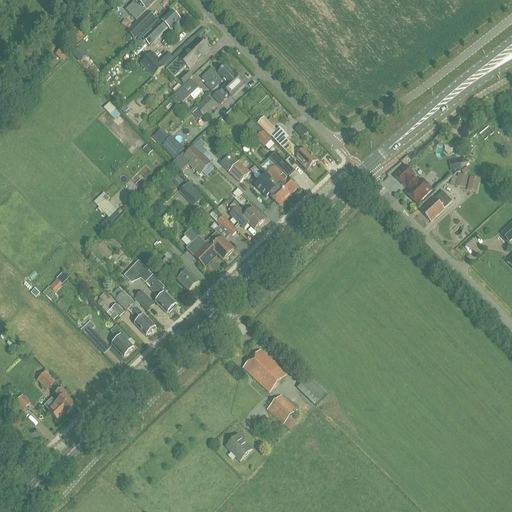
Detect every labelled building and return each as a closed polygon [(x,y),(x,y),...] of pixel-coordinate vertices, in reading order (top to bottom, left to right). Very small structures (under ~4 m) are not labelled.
[(134,3),(127,11),(137,21),(147,11),(157,0),(137,0),(136,1),(138,3),(136,5),(134,3)] [(170,31),(181,21),(172,12),(152,31),(150,34),(149,33),(143,39),(151,47),(157,41),(156,40),(158,37),(159,38),(168,29),(170,31)] [(142,32),(155,19),(149,13),(136,25),(142,32)] [(76,48),(87,36),(77,26),(66,38),(76,48)] [(198,62),(209,51),(199,41),(188,51),(189,52),(180,60),(179,59),(166,71),(173,78),(180,72),(180,73),(186,67),(189,70),(198,61),(198,62)] [(152,77),(155,74),(164,65),(153,53),(141,65),(152,77)] [(223,89),(235,77),(234,77),(226,69),(219,75),(213,69),(203,79),(208,84),(206,86),(212,92),(219,85),(223,89)] [(193,78),(188,72),(179,80),(184,85),(193,78)] [(235,77),(223,89),(220,92),(219,92),(213,97),(221,105),(227,100),(225,98),(229,94),(232,98),(244,86),(235,77)] [(183,103),(198,89),(197,87),(191,82),(176,96),(183,103)] [(204,118),(216,106),(208,98),(196,110),(204,118)] [(115,120),(121,114),(110,103),(104,109),(110,115),(115,120)] [(267,122),(262,127),(267,133),(272,128),(267,122)] [(306,138),(313,132),(305,124),(298,130),(306,138)] [(276,132),(271,137),(279,146),(295,162),(297,160),(308,171),(312,167),(314,167),(316,165),(316,164),(317,162),(306,150),(302,155),(286,139),(289,137),(280,128),(276,132)] [(169,137),(163,130),(153,139),(160,146),(169,137)] [(254,136),(257,139),(265,147),(271,142),(260,130),(254,136)] [(183,152),(170,138),(161,147),(174,160),(183,152)] [(200,174),(211,163),(195,147),(184,158),(200,174)] [(268,176),(267,176),(289,197),(298,188),(289,179),(295,173),(276,153),(268,161),(276,168),(268,176)] [(226,160),(221,165),(240,184),(249,174),(233,159),(229,163),(226,160)] [(395,177),(404,186),(405,185),(410,191),(407,194),(417,205),(431,191),(421,181),(419,183),(413,177),(414,176),(405,167),(395,177)] [(266,175),(255,187),(266,199),(269,196),(270,197),(279,207),(289,197),(267,176),(268,176),(266,175)] [(481,193),(484,179),(474,177),(471,190),(481,193)] [(190,182),(179,193),(193,207),(204,196),(190,182)] [(431,222),(452,203),(442,192),(435,199),(434,199),(421,212),(431,222)] [(109,200),(103,194),(93,204),(108,219),(111,222),(118,215),(106,203),(109,200)] [(254,232),(265,222),(253,210),(249,214),(244,209),(243,209),(240,211),(238,209),(230,216),(244,230),(248,226),(254,232)] [(237,232),(216,210),(210,216),(231,238),(237,232)] [(501,234),(509,242),(511,239),(511,230),(509,227),(501,234)] [(218,235),(213,240),(213,239),(206,246),(199,239),(188,250),(194,256),(194,257),(204,267),(217,255),(223,262),(233,252),(218,235)] [(165,271),(176,259),(168,252),(164,256),(166,258),(159,266),(165,271)] [(189,293),(198,285),(186,273),(186,274),(180,268),(176,272),(181,278),(178,282),(189,293)] [(57,280),(49,287),(55,293),(62,285),(68,279),(63,274),(57,280)] [(145,284),(151,290),(160,299),(156,303),(167,314),(177,305),(166,294),(168,292),(153,276),(145,284)] [(127,309),(131,305),(135,301),(120,286),(112,294),(127,309)] [(155,305),(143,293),(135,300),(148,312),(155,305)] [(125,314),(116,305),(111,310),(115,313),(110,318),(114,321),(118,317),(120,319),(125,314)] [(146,337),(156,328),(137,309),(132,315),(139,322),(135,326),(146,337)] [(124,358),(134,349),(122,337),(124,335),(117,327),(112,332),(119,340),(112,346),(124,358)] [(110,349),(101,339),(92,329),(85,335),(103,355),(110,349)] [(287,377),(261,351),(244,369),(270,394),(287,377)] [(37,380),(47,390),(55,383),(45,373),(37,380)] [(304,383),(300,388),(317,404),(326,394),(317,386),(313,390),(304,383)] [(57,421),(64,414),(65,415),(74,407),(64,396),(66,394),(60,388),(54,395),(58,400),(54,404),(56,405),(49,412),(57,421)] [(31,404),(22,396),(13,406),(21,414),(31,404)] [(280,397),(267,410),(283,426),(284,425),(290,431),(298,424),(291,417),(296,412),(280,397)] [(240,462),(252,450),(239,436),(227,448),(240,462)]
